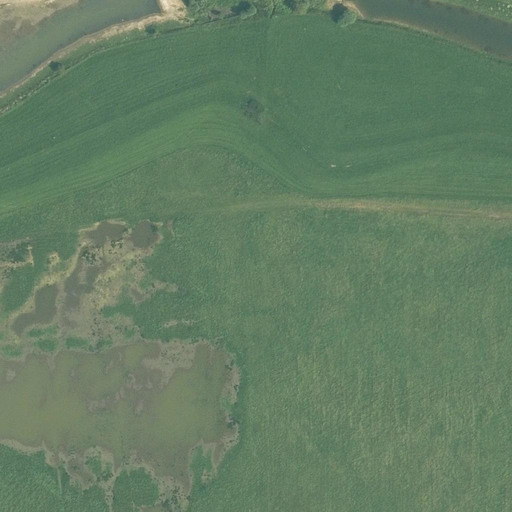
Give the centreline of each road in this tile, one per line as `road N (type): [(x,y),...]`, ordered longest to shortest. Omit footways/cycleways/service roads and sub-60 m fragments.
road 1 (track): [(221,206),(394,205),(511,216)]
road 2 (track): [(249,111),(320,169),(447,150),(511,159)]
